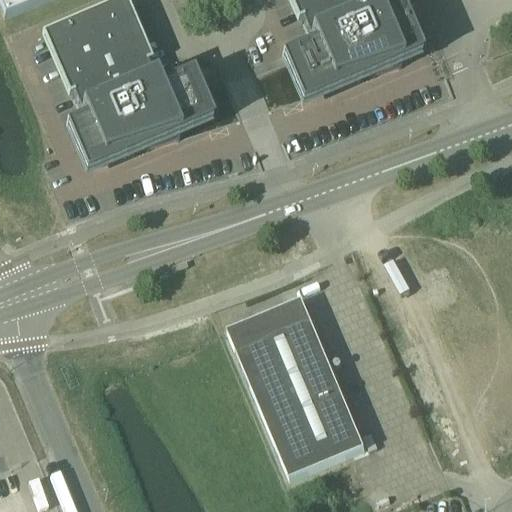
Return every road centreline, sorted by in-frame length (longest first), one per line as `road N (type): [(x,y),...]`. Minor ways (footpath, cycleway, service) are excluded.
road 1 (tertiary): [(285,209),(82,263),(1,305)]
road 2 (tertiary): [(1,305),(91,287),(285,209)]
road 3 (tertiary): [(511,125),(285,209)]
road 4 (unclassified): [(87,511),(1,305)]
road 5 (unclassified): [(285,209),(223,48)]
